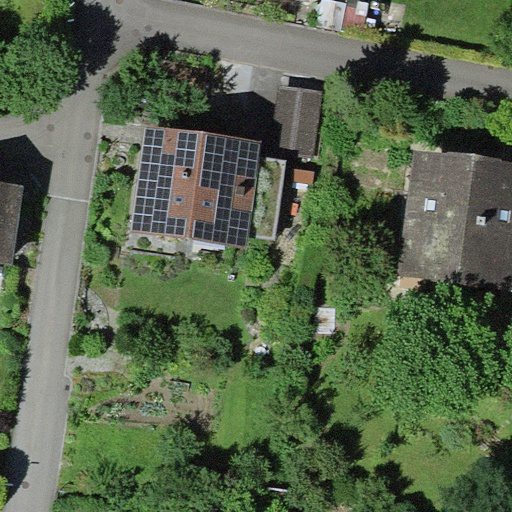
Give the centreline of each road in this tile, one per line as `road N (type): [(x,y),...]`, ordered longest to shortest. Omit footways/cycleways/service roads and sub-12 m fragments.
road 1 (residential): [(511,91),(92,9)]
road 2 (residential): [(23,511),(72,152)]
road 3 (residential): [(72,152),(92,9)]
